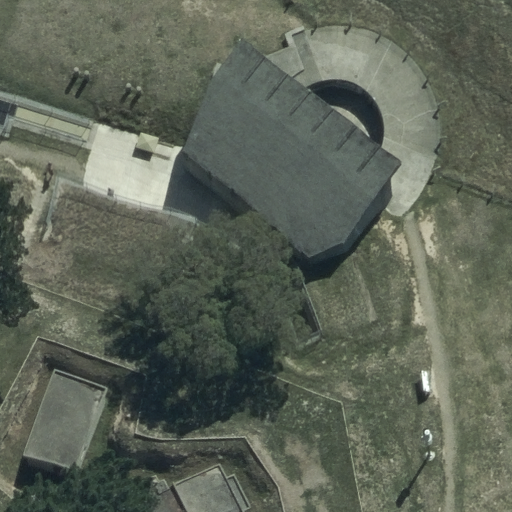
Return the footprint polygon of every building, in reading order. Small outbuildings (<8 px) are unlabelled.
[(63,0),(13,0),(0,40),(0,89),(193,154),(215,91),(227,55),(63,0)] [(440,154),(441,131),(435,98),(423,74),(406,53),(386,39),(368,30),(346,26),(320,26),(285,36),(289,48),(254,62),(245,53),(215,91),(193,154),(185,170),(309,266),(346,253),(391,192),(411,210),(431,177),(440,154)] [(89,151),(97,126),(0,94),(0,138),(7,141),(12,126),(89,151)] [(110,397),(57,378),(25,463),(78,483),(110,397)] [(249,511),(228,471),(149,511),(249,511)]
